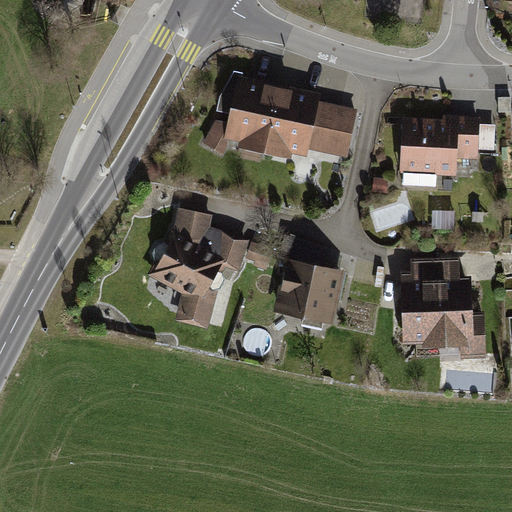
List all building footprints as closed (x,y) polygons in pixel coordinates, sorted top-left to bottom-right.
[(308,94),(244,78),(234,127),(221,124),(206,152),(228,161),(239,147),(292,159),(308,94)] [(328,99),(308,94),(292,159),(314,164),(316,157),(353,166),(365,116),(326,106),(328,99)] [(511,98),(499,98),(499,113),(511,113),(511,98)] [(443,119),(403,117),(401,172),(456,174),(457,158),(478,159),(478,149),(495,150),(496,125),(481,124),(481,116),(443,114),(443,119)] [(217,222),(182,214),(175,248),(151,279),(189,302),(182,327),(214,335),(225,284),(241,289),(256,248),(215,233),(217,222)] [(291,254),(318,255),(319,245),(292,244),(291,254)] [(467,264),(416,266),(417,280),(409,280),(412,352),(466,350),(467,363),(494,361),(492,320),(484,320),(483,285),(468,286),(467,264)] [(349,277),(290,266),(280,319),(339,330),(349,277)]
